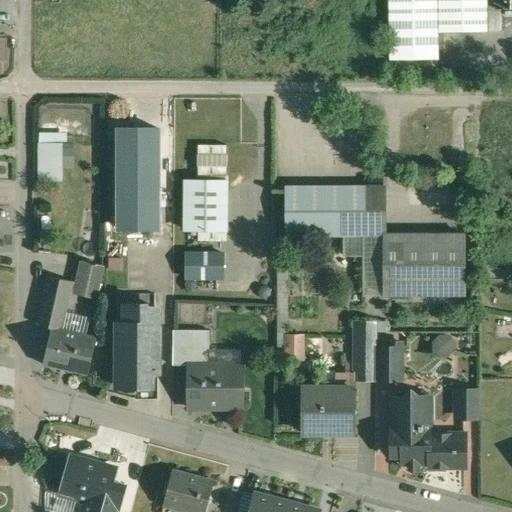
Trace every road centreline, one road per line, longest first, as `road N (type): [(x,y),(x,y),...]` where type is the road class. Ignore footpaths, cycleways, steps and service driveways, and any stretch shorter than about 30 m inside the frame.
road 1 (residential): [(511,86),(21,85)]
road 2 (residential): [(475,511),(24,392)]
road 3 (residential): [(21,85),(24,392)]
road 4 (residential): [(24,392),(25,511)]
